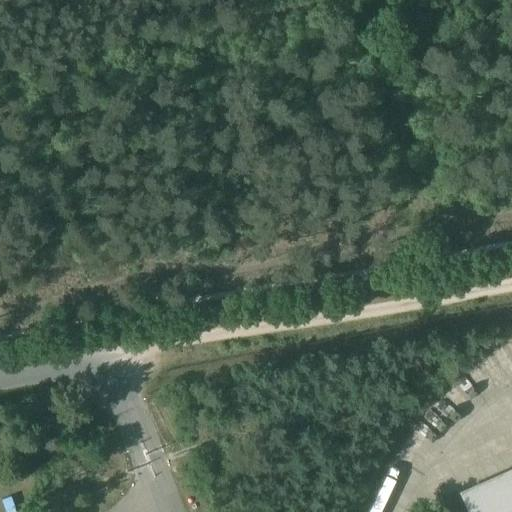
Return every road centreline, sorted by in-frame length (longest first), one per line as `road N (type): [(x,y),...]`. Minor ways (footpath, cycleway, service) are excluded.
road 1 (unknown): [(511,210),(0,303)]
road 2 (track): [(109,357),(511,284)]
